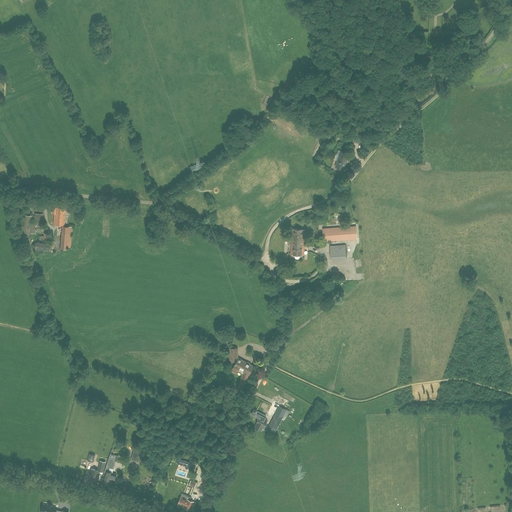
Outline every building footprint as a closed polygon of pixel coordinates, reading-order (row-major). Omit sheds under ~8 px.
[(344,169),(348,157),(343,156),(344,152),(339,150),(337,154),(339,155),(335,167),(344,169)] [(53,224),(64,225),(65,212),(67,212),(67,208),(52,207),(52,213),(54,213),(53,224)] [(42,224),(43,214),(34,213),(34,223),(42,224)] [(36,234),(36,229),(35,229),(35,225),(31,225),(32,216),(24,215),(23,236),(30,237),(30,233),(36,234)] [(323,242),(357,239),(356,225),(322,228),(323,242)] [(62,226),(61,241),(67,242),(67,247),(70,247),(72,227),(65,226),(62,226)] [(304,255),(305,229),(292,229),(291,254),(304,255)] [(41,242),(51,240),(50,235),(48,235),(48,233),(44,233),(44,235),(40,236),(41,242)] [(330,260),(346,260),(345,245),(330,246),(330,260)] [(249,375),(254,366),(238,358),(238,348),(229,348),(229,360),(231,361),(235,363),(231,371),(237,374),(239,370),(243,372),(236,392),(242,394),(249,374),(249,375)] [(280,414),(289,418),(293,410),(284,406),(280,414)] [(257,423),(254,428),(261,431),(263,426),(264,427),(267,420),(264,419),(266,416),(254,410),(251,414),(259,418),(256,423),(257,423)] [(275,414),(269,426),(273,429),(271,433),(274,434),(282,418),(275,414)] [(104,482),(104,483),(108,484),(108,483),(109,483),(110,479),(114,480),(116,475),(108,473),(110,467),(112,468),(114,461),(117,461),(118,456),(110,454),(102,478),(104,479),(103,482),(104,482)] [(98,480),(100,471),(103,472),(105,464),(100,463),(98,470),(91,469),(89,478),(98,480)] [(211,475),(205,473),(202,481),(208,483),(211,475)] [(186,495),(182,493),(178,504),(185,507),(184,508),(191,510),(194,502),(190,500),(191,497),(186,495)]
